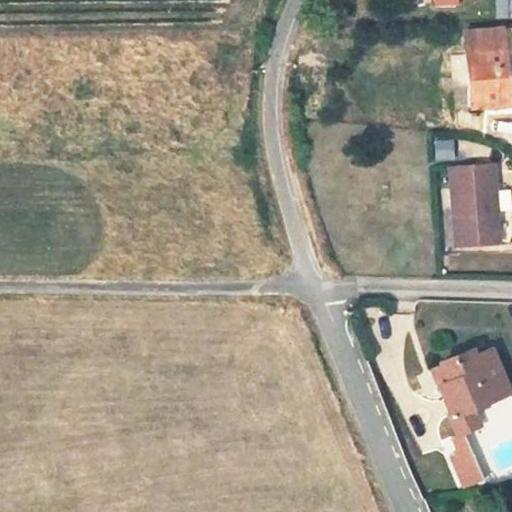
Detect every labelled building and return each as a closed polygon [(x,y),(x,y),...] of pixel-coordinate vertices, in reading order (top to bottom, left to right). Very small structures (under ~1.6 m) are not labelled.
[(511,0),(494,0),(494,16),(511,16),(511,0)] [(457,106),(508,104),(507,84),(511,83),(511,27),(465,30),(466,50),(455,51),(457,106)] [(313,102),(318,67),(300,64),(295,100),(313,102)] [(433,137),(433,159),(452,159),(453,138),(433,137)] [(454,245),(497,243),(494,182),(491,182),(491,164),(450,166),(454,245)] [(504,387),(490,353),(476,358),(472,347),(440,360),(448,379),(437,384),(457,433),(485,421),(479,407),(493,401),(489,393),(504,387)]
